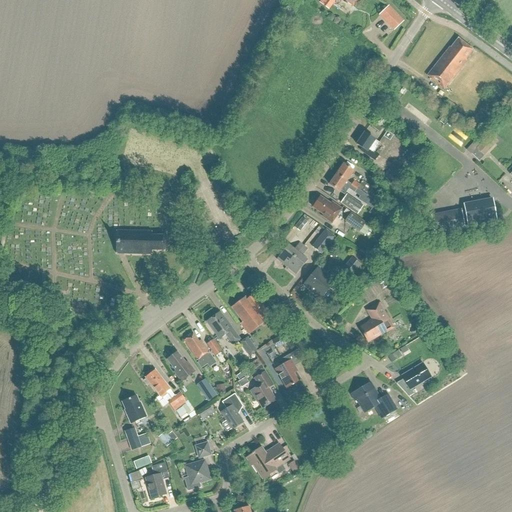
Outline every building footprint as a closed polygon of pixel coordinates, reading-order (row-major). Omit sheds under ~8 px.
[(388,6),(379,15),(394,31),(403,22),(388,6)] [(432,70),(427,77),(432,80),(437,73),(450,83),(462,66),(467,61),(465,60),(472,50),(458,39),(450,49),(449,48),(432,70)] [(445,104),(444,104),(459,116),(462,112),(463,112),(448,100),(445,104)] [(364,134),(356,145),(364,151),(363,153),(374,161),(378,155),(373,152),(379,144),(364,134)] [(482,142),(475,148),(484,156),(497,142),(490,134),(486,138),(482,142)] [(395,185),(400,178),(405,169),(394,162),(384,177),(395,185)] [(343,164),(336,175),(346,182),(353,172),(343,164)] [(336,175),(329,185),(339,192),(340,192),(344,195),(348,190),(349,189),(355,193),(357,189),(351,185),(346,182),(336,175)] [(354,181),(351,185),(357,189),(359,185),(354,181)] [(346,195),(340,203),(358,215),(363,206),(346,195)] [(320,197),(313,208),(323,215),(321,217),(332,224),(342,209),(332,203),(331,204),(320,197)] [(493,202),(464,207),(468,228),(497,222),(493,202)] [(370,227),(365,224),(354,215),(346,209),(343,213),(348,216),(344,222),(358,232),(364,236),(370,227)] [(461,210),(431,216),(434,234),(465,228),(461,210)] [(294,229),(300,233),(307,223),(301,219),(294,229)] [(324,231),(312,247),(320,254),(333,239),(324,231)] [(117,232),(116,255),(152,256),(152,251),(162,251),(168,246),(168,238),(163,235),(152,235),(152,233),(117,232)] [(276,260),(286,268),(303,247),(299,243),(293,250),(288,246),(276,260)] [(286,268),(295,276),(307,261),(301,257),(307,250),(303,247),(286,268)] [(352,258),(341,271),(350,278),(360,265),(352,258)] [(318,269),(304,285),(319,299),(334,283),(332,282),(338,275),(334,272),(329,278),(318,269)] [(390,291),(384,295),(387,300),(393,296),(390,291)] [(244,298),(231,308),(242,323),(240,324),(248,335),(261,324),(263,328),(273,320),(253,295),(246,300),(244,298)] [(359,329),(367,343),(385,332),(386,333),(393,329),(378,304),(366,312),(372,321),(359,329)] [(219,313),(206,322),(219,340),(226,335),(232,344),(239,340),(231,328),(230,328),(219,313)] [(193,334),(183,341),(198,362),(197,363),(201,369),(204,367),(207,365),(208,366),(209,368),(212,366),(216,363),(214,361),(209,353),(202,342),(200,344),(193,334)] [(272,342),(277,349),(288,342),(283,335),(272,342)] [(246,338),(239,343),(249,356),(256,351),(246,338)] [(213,339),(206,345),(214,357),(222,352),(213,339)] [(283,365),(275,370),(286,389),(297,382),(293,374),(297,372),(293,367),(300,363),(304,361),(297,350),(293,352),(280,360),(283,365)] [(398,351),(388,357),(391,363),(401,357),(398,351)] [(185,364),(176,353),(174,355),(173,354),(170,353),(167,356),(166,359),(167,360),(176,371),(174,372),(181,381),(193,371),(187,362),(185,364)] [(403,378),(397,384),(409,398),(413,394),(409,390),(428,378),(420,365),(402,376),(403,378)] [(201,372),(207,380),(213,376),(208,368),(201,372)] [(155,371),(145,378),(160,397),(170,389),(155,371)] [(258,401),(262,408),(275,401),(267,388),(272,385),(264,373),(254,379),(259,386),(250,392),(257,402),(258,401)] [(165,380),(172,390),(177,387),(170,376),(165,380)] [(216,396),(211,387),(205,379),(196,385),(207,402),(216,396)] [(360,389),(361,390),(351,396),(354,401),(355,400),(363,414),(374,407),(381,419),(396,410),(388,395),(380,400),(370,383),(360,389)] [(175,412),(176,411),(180,418),(192,410),(187,402),(180,393),(167,401),(175,412)] [(226,409),(220,413),(226,421),(222,423),(221,425),(225,431),(227,432),(231,429),(231,430),(243,423),(235,411),(242,407),(234,394),(221,402),(226,409)] [(136,396),(122,402),(127,414),(126,415),(130,424),(146,417),(140,403),(139,403),(136,396)] [(124,432),(131,451),(150,444),(146,435),(138,438),(134,428),(124,432)] [(165,432),(158,437),(166,447),(177,438),(172,432),(167,435),(165,432)] [(198,458),(210,455),(206,443),(195,447),(198,458)] [(263,478),(276,469),(278,474),(285,470),(282,465),(289,460),(278,444),(265,453),(262,448),(246,458),(251,465),(255,463),(260,470),(259,471),(263,478)] [(148,457),(133,462),(137,470),(151,465),(148,457)] [(294,461),(287,465),(294,475),(300,471),(294,461)] [(186,467),(189,477),(184,479),(188,492),(200,488),(199,483),(209,480),(204,462),(186,467)] [(155,476),(145,479),(151,499),(165,495),(161,480),(168,478),(164,464),(153,467),(155,476)] [(139,472),(129,475),(132,482),(141,479),(139,472)]
